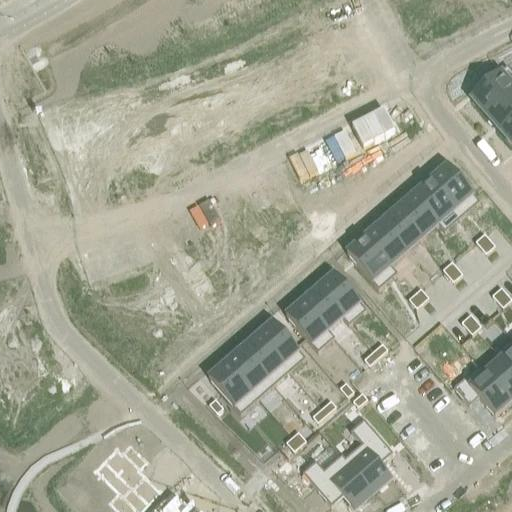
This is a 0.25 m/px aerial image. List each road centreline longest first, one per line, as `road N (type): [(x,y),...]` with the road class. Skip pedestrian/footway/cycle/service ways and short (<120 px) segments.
road 1 (residential): [(416,82),(161,209),(33,245)]
road 2 (residential): [(33,245),(59,327),(254,511)]
road 3 (residential): [(416,82),(511,198)]
road 4 (residential): [(0,109),(33,245)]
road 5 (residential): [(411,511),(473,476),(511,440)]
